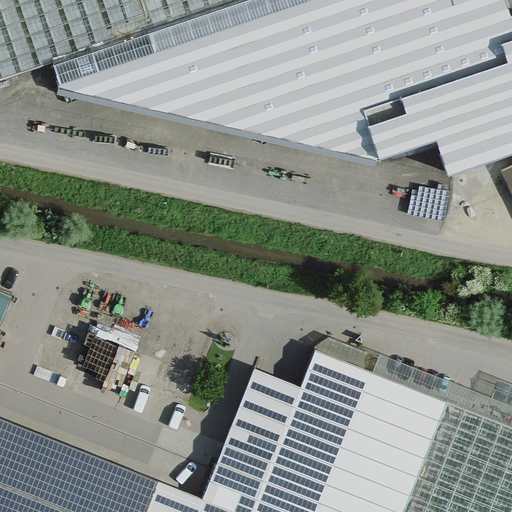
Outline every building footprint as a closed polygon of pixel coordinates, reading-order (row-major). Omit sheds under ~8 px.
[(0,0),(0,77),(10,74),(243,0),(0,0)] [(243,0),(10,74),(26,125),(105,99),(119,144),(196,119),(209,160),(287,135),(301,181),(358,163),(369,198),(502,156),(491,122),(511,115),(511,15),(511,13),(495,18),(489,0),(243,0)] [(511,162),(500,167),(511,194),(511,162)] [(0,322),(12,290),(0,286),(0,322)] [(511,511),(511,418),(317,341),(301,378),(249,511),(511,511)] [(249,511),(301,378),(254,359),(191,511),(175,511),(145,500),(140,511),(249,511)] [(152,481),(0,421),(0,511),(140,511),(145,500),(152,481)]
